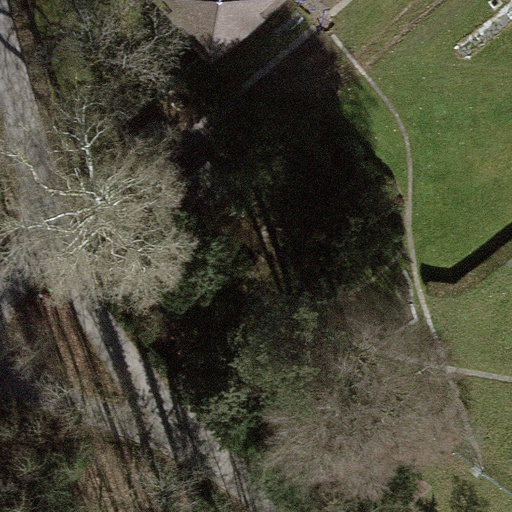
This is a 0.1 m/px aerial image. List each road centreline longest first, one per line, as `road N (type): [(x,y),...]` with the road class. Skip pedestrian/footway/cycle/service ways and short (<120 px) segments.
road 1 (unclassified): [(59,246),(0,25)]
road 2 (unclassified): [(173,429),(82,297),(59,246)]
road 3 (unclassified): [(0,373),(121,421),(173,429)]
road 4 (unclassified): [(276,511),(173,429)]
